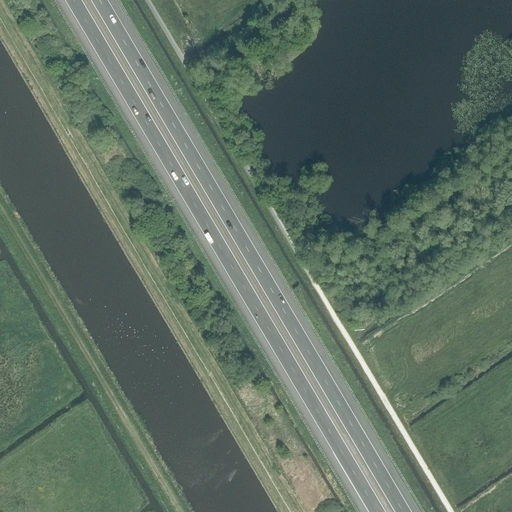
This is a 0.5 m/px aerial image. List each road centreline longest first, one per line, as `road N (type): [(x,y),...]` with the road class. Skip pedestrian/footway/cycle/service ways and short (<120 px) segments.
road 1 (motorway): [(71,0),(377,511)]
road 2 (motorway): [(403,511),(98,0)]
road 3 (track): [(0,200),(185,511)]
